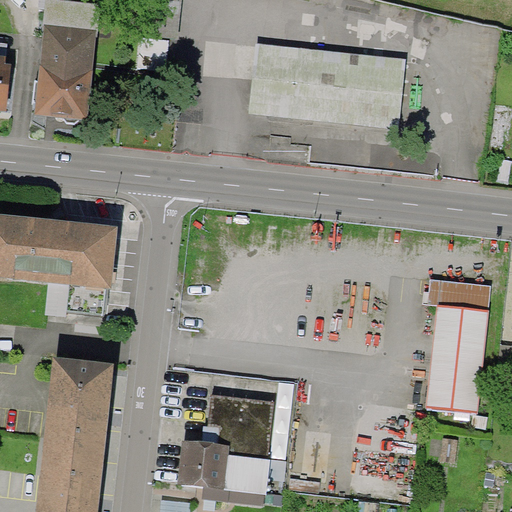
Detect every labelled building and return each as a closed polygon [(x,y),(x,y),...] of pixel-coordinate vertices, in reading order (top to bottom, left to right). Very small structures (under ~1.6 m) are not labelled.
[(104,14),(51,8),(37,119),(90,126),(104,14)] [(412,60),(257,44),(250,115),(404,131),(412,60)] [(0,111),(8,112),(14,68),(0,66),(0,111)] [(0,284),(117,296),(123,231),(0,218),(0,284)] [(427,410),(480,417),(493,314),(440,307),(427,410)] [(55,366),(46,458),(108,464),(117,372),(55,366)] [(276,406),(214,397),(209,429),(226,432),(224,448),(233,448),(232,459),(268,462),(271,438),(276,406)] [(459,441),(444,439),(441,463),(456,465),(459,441)] [(224,448),(186,444),(181,489),(228,494),(232,459),(233,448),(224,448)] [(40,511),(103,511),(108,464),(46,458),(40,511)] [(268,462),(232,459),(228,494),(270,498),(274,463),(268,462)]
